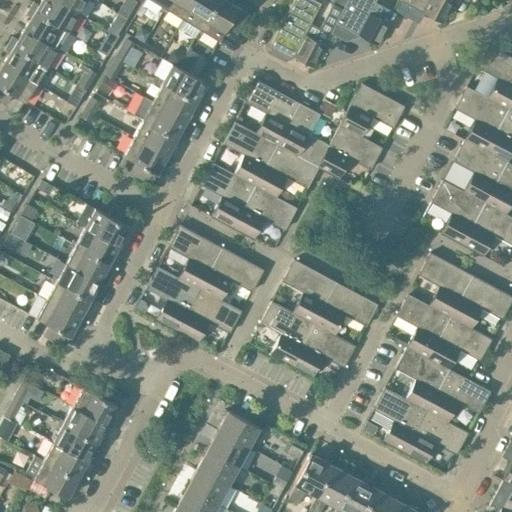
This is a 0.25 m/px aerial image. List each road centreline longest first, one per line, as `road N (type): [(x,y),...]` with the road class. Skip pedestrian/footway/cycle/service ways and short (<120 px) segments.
road 1 (residential): [(167,203),(246,58),(310,83),(435,42)]
road 2 (residential): [(167,203),(277,261),(220,367)]
road 3 (residential): [(377,236),(451,79),(435,42)]
road 4 (residential): [(162,213),(0,119)]
road 5 (residential): [(86,354),(162,213)]
road 6 (residential): [(464,499),(325,427)]
road 7 (residential): [(464,499),(511,355)]
road 8 (residential): [(89,511),(155,393)]
road 9 (residential): [(325,427),(386,307)]
road 10 (residential): [(220,367),(325,427)]
